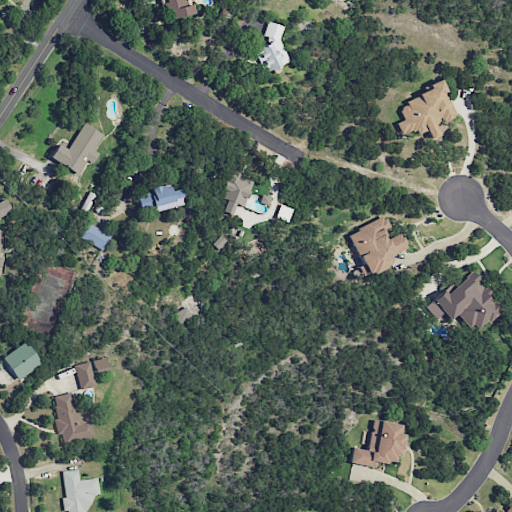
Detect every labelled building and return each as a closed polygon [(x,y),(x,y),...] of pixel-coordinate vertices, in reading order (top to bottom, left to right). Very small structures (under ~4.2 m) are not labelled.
[(162,0),(167,20),(192,14),(188,0),(162,0)] [(290,62),(274,24),(264,29),(269,42),(254,49),(265,73),(290,62)] [(455,116),(444,92),(445,92),(439,79),(427,85),(430,90),(397,105),(403,119),(395,123),(400,134),(413,128),(416,135),(425,131),(430,139),(438,135),(434,126),(455,116)] [(68,149),(57,144),(50,159),(78,174),(86,160),(92,163),(98,153),(93,151),(102,134),(82,122),(68,149)] [(252,180),(228,171),(219,198),(224,200),(220,211),(232,216),(236,205),(242,207),(252,180)] [(180,189),(170,191),(169,184),(150,187),(150,192),(136,195),(139,211),(155,208),(155,211),(183,206),(180,189)] [(0,217),(12,211),(5,199),(0,201),(0,217)] [(287,222),(291,210),(279,206),(276,218),(287,222)] [(347,234),(368,276),(392,263),(389,257),(408,247),(400,233),(387,239),(383,231),(390,227),(384,216),(347,234)] [(79,238),(102,251),(110,236),(87,223),(79,238)] [(423,307),(434,319),(442,313),(447,320),(456,313),(472,333),(500,311),(487,294),(489,293),(472,272),(445,294),(443,291),(423,307)] [(192,316),(185,306),(173,314),(179,324),(192,316)] [(41,364),(26,341),(2,357),(16,379),(41,364)] [(95,372),(107,369),(104,357),(92,361),(95,372)] [(79,389),(94,385),(89,362),(74,365),(79,389)] [(62,442),(93,437),(90,419),(83,420),(81,408),(72,409),(69,393),(52,396),(56,419),(53,420),(56,435),(60,435),(62,442)] [(349,463),(374,468),(375,461),(396,465),(402,434),(399,434),(401,425),(372,419),(366,450),(352,447),(349,463)] [(97,478),(79,480),(78,470),(62,471),(64,498),(61,498),(62,511),(66,511),(86,511),(85,496),(98,495),(97,478)]
